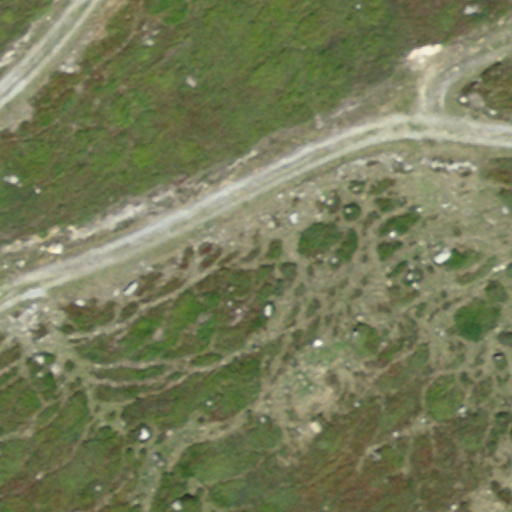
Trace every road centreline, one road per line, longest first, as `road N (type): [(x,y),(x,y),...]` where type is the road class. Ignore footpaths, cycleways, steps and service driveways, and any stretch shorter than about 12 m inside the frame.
road 1 (track): [(511,134),(402,127),(328,145),(0,298)]
road 2 (track): [(431,127),(437,77),(459,57),(511,33)]
road 3 (track): [(0,92),(85,0)]
